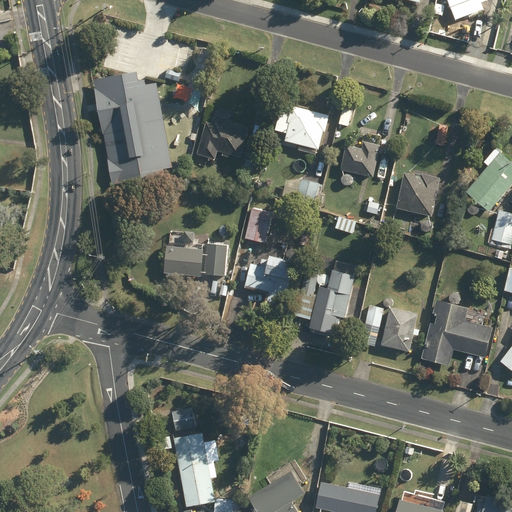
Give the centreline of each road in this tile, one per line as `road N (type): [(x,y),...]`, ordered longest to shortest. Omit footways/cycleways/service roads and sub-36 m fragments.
road 1 (residential): [(511,435),(107,327)]
road 2 (residential): [(185,0),(511,87)]
road 3 (secondary): [(36,310),(57,255),(66,194),(39,0)]
road 4 (tertiary): [(138,511),(107,327)]
